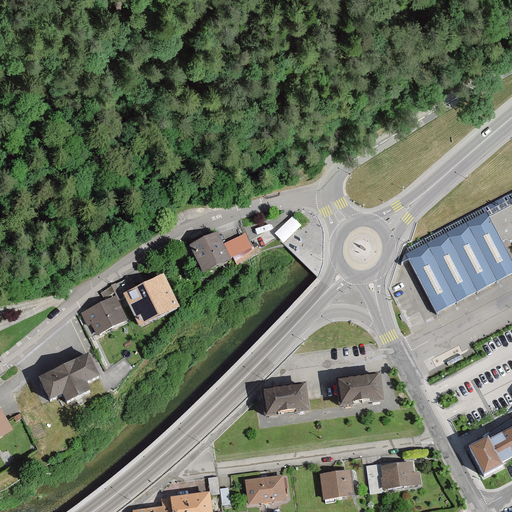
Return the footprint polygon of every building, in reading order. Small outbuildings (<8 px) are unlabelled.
[(511,279),(511,256),(507,247),(511,244),(511,203),(407,256),(438,317),(511,279)] [(303,227),(293,218),(275,236),(284,246),(303,227)] [(219,235),(191,249),(205,279),(234,265),(232,262),(253,251),(245,236),(224,246),(219,235)] [(164,279),(125,298),(141,331),(180,312),(164,279)] [(117,299),(82,316),(88,329),(92,327),(98,339),(129,324),(117,299)] [(90,358),(40,382),(52,406),(64,401),(68,409),(92,397),(88,389),(102,382),(90,358)] [(382,381),(340,387),(344,411),(386,405),(382,381)] [(308,390),(266,396),(270,420),(312,414),(308,390)] [(1,412),(0,412),(0,441),(14,434),(1,412)] [(511,433),(474,453),(488,482),(507,472),(505,466),(511,462),(511,433)] [(12,459),(7,463),(10,468),(16,464),(12,459)] [(415,462),(368,468),(372,497),(423,489),(422,475),(417,476),(415,462)] [(353,473),(321,477),(325,506),(357,502),(353,473)] [(163,509),(142,511),(212,511),(211,499),(221,497),(223,507),(232,505),(230,490),(221,491),(219,479),(208,480),(211,495),(162,502),(163,509)] [(287,479),(245,485),(248,508),(290,502),(287,479)]
